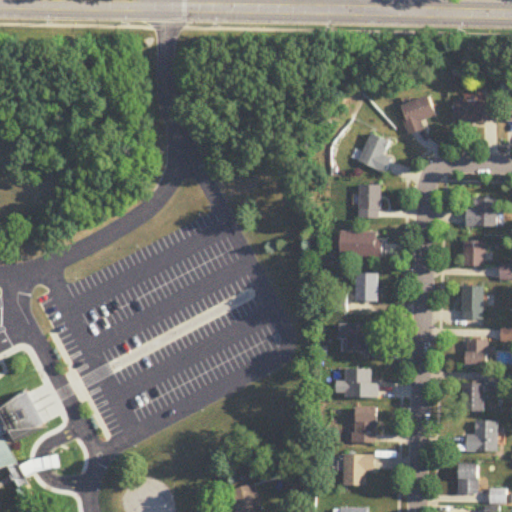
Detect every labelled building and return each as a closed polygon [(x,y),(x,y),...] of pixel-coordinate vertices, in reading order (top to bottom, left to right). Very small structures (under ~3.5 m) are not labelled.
[(412,136),(428,131),(425,123),(440,118),(433,97),(402,108),(412,136)] [(457,123),(504,123),(504,102),(457,102),(457,123)] [(387,157),(392,143),(373,135),(362,164),(388,174),(394,159),(387,157)] [(362,220),(383,220),(383,186),(362,186),(362,220)] [(468,211),(468,229),(499,229),(499,199),(477,199),(477,211),(468,211)] [(384,258),(384,233),(343,233),(343,258),(384,258)] [(488,268),(488,243),(466,243),(466,268),(488,268)] [(511,265),(502,265),(502,282),(511,281),(511,265)] [(358,303),(379,303),(379,275),(358,275),(358,303)] [(485,321),(485,287),(464,287),(464,321),(485,321)] [(372,339),(372,325),(343,325),(343,340),(350,340),(350,354),(383,355),(383,339),(372,339)] [(469,370),(490,370),(490,342),(469,342),(469,370)] [(339,398),(381,398),(381,385),(375,385),(375,371),(348,371),(348,383),(339,383),(339,398)] [(507,390),(507,376),(493,376),(493,384),(496,384),(496,390),(507,390)] [(485,385),(464,385),(464,413),(485,413),(485,385)] [(0,471),(17,464),(3,432),(20,438),(46,427),(32,394),(8,404),(3,418),(0,419),(0,471)] [(379,445),(379,409),(357,409),(357,445),(379,445)] [(501,423),(478,423),(478,437),(469,437),(469,453),(501,453),(501,423)] [(346,487),(369,487),(369,474),(377,474),(377,456),(346,456),(346,487)] [(461,496),(481,496),(481,465),(461,465),(461,496)] [(233,491),(238,511),(265,511),(259,485),(233,491)]
